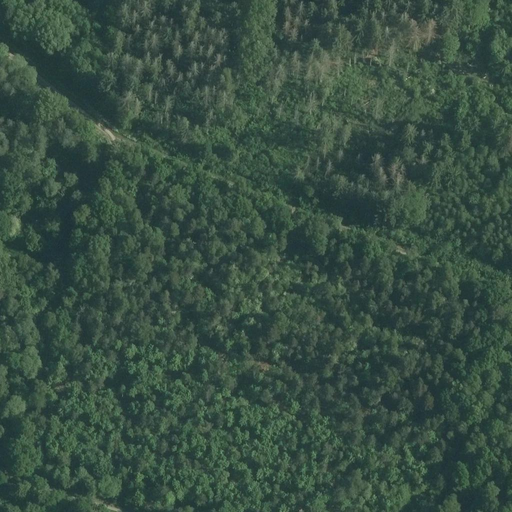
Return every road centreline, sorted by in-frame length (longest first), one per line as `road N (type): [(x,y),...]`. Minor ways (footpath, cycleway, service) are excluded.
road 1 (track): [(117,142),(511,298)]
road 2 (track): [(511,368),(465,511)]
